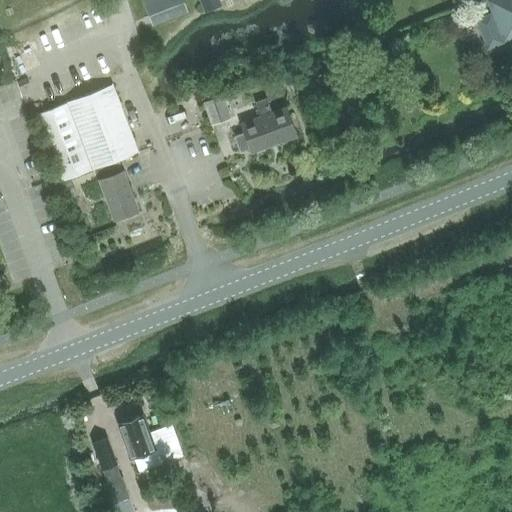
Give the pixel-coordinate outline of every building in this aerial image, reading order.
[(143,0),(153,23),(186,9),(182,0),(143,0)] [(511,0),(487,0),(504,42),(511,38),(511,0)] [(324,74),(301,83),(307,98),(329,89),(324,74)] [(36,113),(62,181),(137,152),(111,85),(36,113)] [(223,95),(204,102),(211,125),(225,120),(223,114),(229,112),(223,95)] [(244,132),(235,135),(241,152),(250,148),(252,152),(269,146),(268,143),(296,132),(287,107),(273,112),(268,99),(256,103),(262,117),(241,125),(244,132)] [(119,159),(96,168),(115,218),(138,209),(119,159)] [(70,180),(54,187),(60,203),(77,197),(70,180)] [(122,422),(118,424),(130,457),(134,456),(140,471),(184,455),(172,423),(149,431),(143,414),(133,418),(129,416),(123,418),(122,422)] [(103,468),(108,484),(122,479),(116,463),(107,437),(93,442),(103,468)] [(122,479),(108,484),(104,485),(111,504),(129,498),(122,479)]
